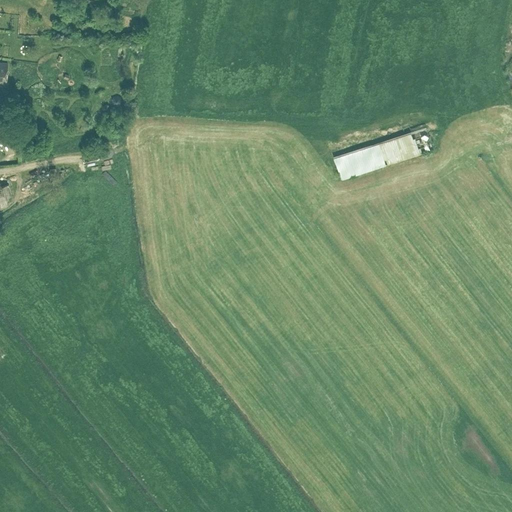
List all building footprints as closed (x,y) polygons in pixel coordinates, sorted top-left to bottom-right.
[(405,93),(421,90),(419,78),(403,81),(405,93)] [(394,117),(408,110),(405,105),(392,113),(394,117)] [(472,128),(467,115),(455,120),(453,115),(441,120),(446,135),(443,136),(449,153),(465,147),(460,132),(472,128)] [(5,122),(5,140),(16,140),(17,123),(5,122)] [(397,159),(430,150),(424,129),(330,155),(336,176),(397,159)] [(326,163),(322,167),(326,171),(323,174),(332,182),(336,177),(332,174),(335,170),(326,163)] [(303,167),(291,170),(295,182),(299,181),(302,191),(318,186),(316,180),(308,183),(303,167)] [(0,206),(6,205),(4,197),(12,195),(8,183),(1,186),(0,182),(0,206)]
